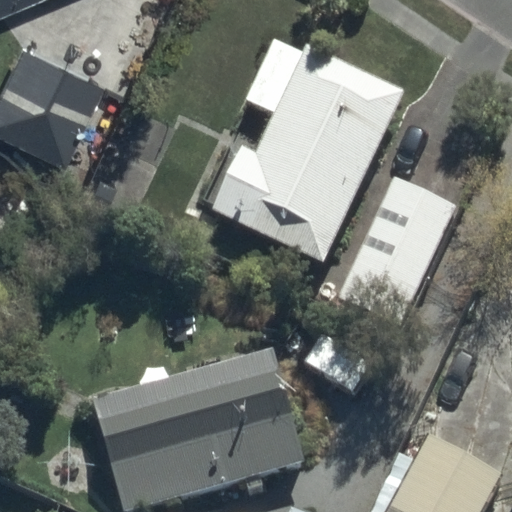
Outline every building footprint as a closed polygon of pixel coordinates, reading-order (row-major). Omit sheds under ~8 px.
[(19,43),(0,86),(0,126),(66,155),(99,78),(19,43)] [(207,214),(321,268),(405,94),(308,48),(303,59),(274,45),(245,105),(271,117),(253,154),(239,147),(207,214)] [(395,182),(342,303),(405,330),(457,209),(395,182)] [(120,511),(143,511),(308,466),(276,352),(90,404),(120,511)] [(368,511),(483,511),(503,473),(432,436),(417,464),(398,454),(368,511)]
